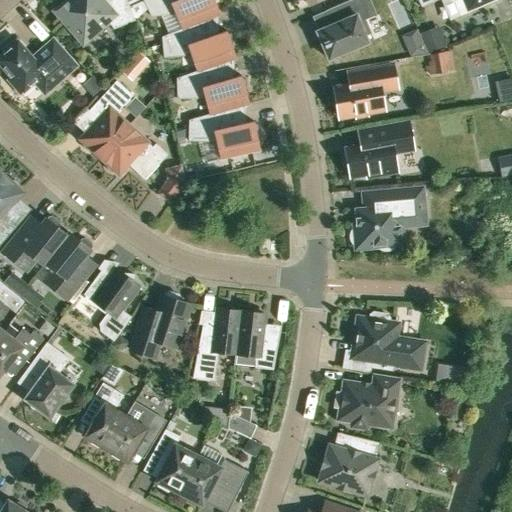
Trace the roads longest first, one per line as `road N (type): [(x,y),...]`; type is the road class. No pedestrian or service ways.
road 1 (residential): [(313,281),(178,259),(76,190),(0,117)]
road 2 (residential): [(313,281),(305,138),(265,0)]
road 3 (residential): [(265,511),(294,421),(313,281)]
road 4 (residential): [(131,511),(0,429)]
